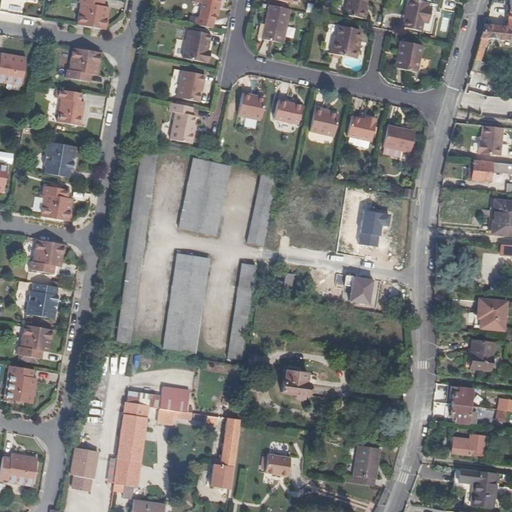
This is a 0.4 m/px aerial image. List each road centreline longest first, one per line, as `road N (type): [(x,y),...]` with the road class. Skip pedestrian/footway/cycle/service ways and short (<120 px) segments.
road 1 (tertiary): [(447,108),(424,205),(418,406),(391,511)]
road 2 (residential): [(447,108),(231,61)]
road 3 (residential): [(95,238),(61,432)]
road 4 (residential): [(130,49),(95,238)]
road 5 (residential): [(0,25),(130,49)]
